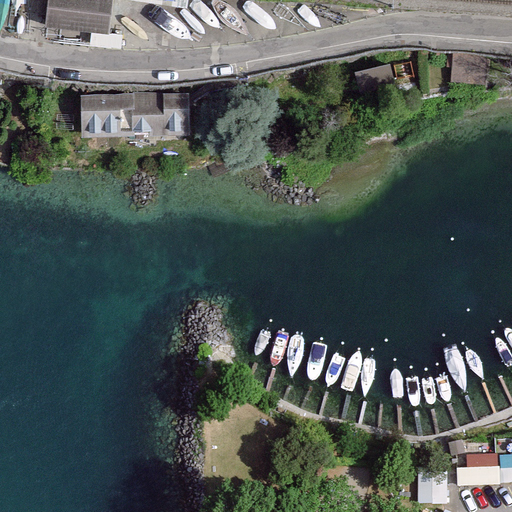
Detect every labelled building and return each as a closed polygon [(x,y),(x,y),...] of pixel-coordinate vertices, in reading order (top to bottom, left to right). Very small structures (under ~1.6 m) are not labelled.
[(104,0),(41,0),(39,21),(100,31),(104,0)] [(486,56),(459,53),(457,77),(484,79),(486,56)] [(362,88),(394,80),(390,64),(358,71),(362,88)] [(183,99),(78,99),(78,138),(183,138),(183,99)] [(463,456),(464,486),(511,484),(511,448),(499,449),(499,455),(463,456)]
